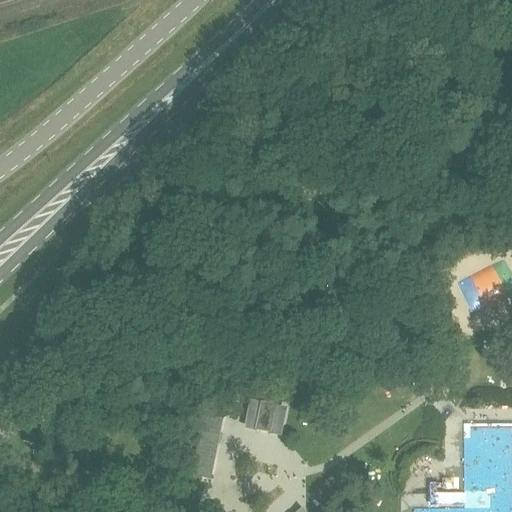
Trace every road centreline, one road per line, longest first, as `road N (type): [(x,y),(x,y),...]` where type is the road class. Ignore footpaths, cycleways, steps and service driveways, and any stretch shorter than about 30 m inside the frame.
road 1 (unclassified): [(0,432),(94,362),(212,217),(251,182),(393,82),(488,0)]
road 2 (primary): [(0,274),(197,84),(244,27)]
road 3 (primary): [(244,27),(0,238)]
road 4 (unclassified): [(0,173),(194,0)]
